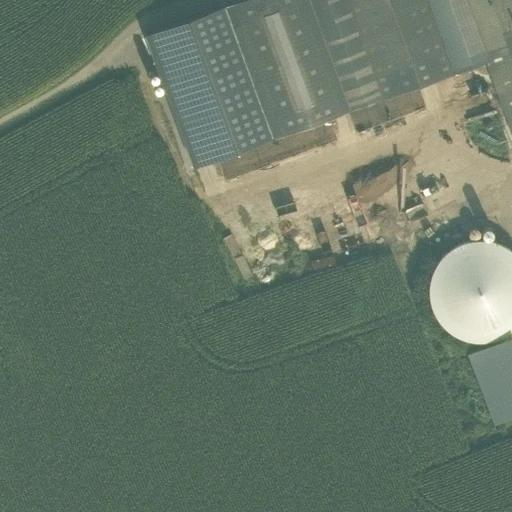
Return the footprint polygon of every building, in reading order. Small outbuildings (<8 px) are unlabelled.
[(350,110),(308,0),(240,0),(223,7),(273,139),(350,110)] [(346,0),(308,0),(350,110),(383,97),(346,0)] [(426,0),(346,0),(383,97),(453,72),(452,69),(426,0)] [(426,0),(452,69),(485,57),(464,0),(426,0)] [(511,0),(464,0),(485,57),(511,130),(511,0)] [(223,7),(145,36),(195,168),(273,139),(223,7)] [(376,161),(300,189),(381,187),(430,169),(429,146),(418,146),(395,155),(389,155),(373,161),(376,161)] [(325,210),(324,189),(297,190),(298,211),(325,210)] [(478,247),(483,272),(434,284),(438,302),(432,304),(441,345),(511,328),(511,268),(506,241),(478,247)]
